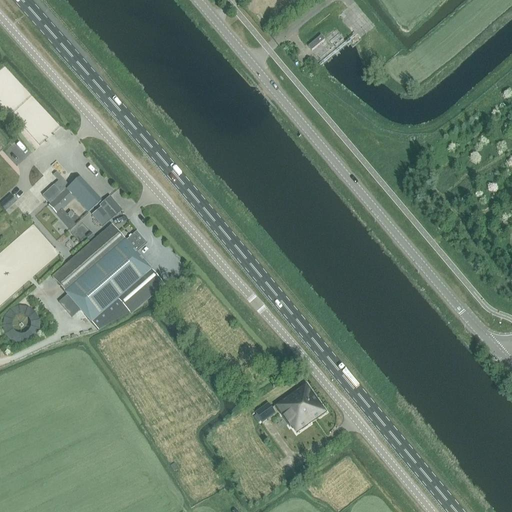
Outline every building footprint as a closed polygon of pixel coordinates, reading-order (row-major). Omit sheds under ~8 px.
[(344,41),(340,36),(335,31),(324,40),(321,36),(308,47),(311,51),(319,61),(344,41)] [(69,186),(62,178),(53,186),(61,194),(69,186)] [(79,180),(66,191),(48,206),(69,232),(76,226),(69,218),(73,215),(71,213),(67,216),(62,210),(74,200),(88,215),(101,203),(79,180)] [(11,196),(0,205),(5,211),(16,202),(11,196)] [(101,208),(92,215),(102,227),(105,225),(122,211),(110,197),(99,206),(100,207),(101,208)] [(111,225),(51,277),(65,293),(98,331),(130,315),(131,316),(150,300),(165,287),(151,271),(136,253),(147,244),(137,232),(136,233),(126,242),(125,241),(111,225)] [(86,237),(79,243),(81,245),(88,239),(86,237)] [(318,419),(326,413),(306,384),(275,407),(290,428),(291,427),(296,434),(313,422),(311,420),(316,417),(318,419)] [(262,423),(275,414),(268,404),(255,414),(262,423)]
